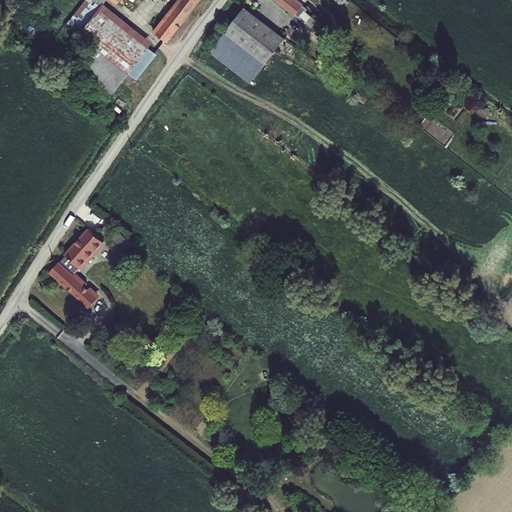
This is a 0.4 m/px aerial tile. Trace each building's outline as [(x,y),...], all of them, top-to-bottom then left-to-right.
[(198,0),(112,0),(118,4),(121,0),(174,0),(152,30),(167,42),(198,0)] [(290,0),(284,0),(279,6),(315,35),(327,20),(306,3),(300,8),(290,0)] [(356,4),(350,0),(334,0),(349,12),(356,4)] [(92,4),(72,31),(99,51),(128,73),(138,81),(157,55),(149,50),(152,44),(102,6),(98,9),(92,4)] [(204,51),(243,86),(272,51),(280,42),(240,9),(222,28),(204,51)] [(128,73),(99,51),(81,74),(109,97),(128,73)] [(104,244),(89,230),(50,275),(94,314),(106,301),(79,274),(104,244)] [(120,233),(114,239),(126,251),(133,244),(120,233)]
